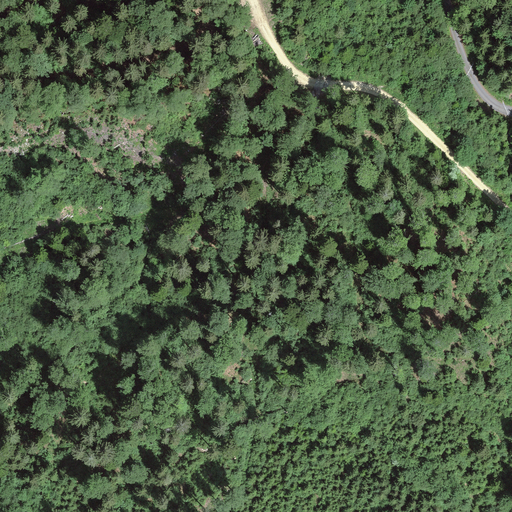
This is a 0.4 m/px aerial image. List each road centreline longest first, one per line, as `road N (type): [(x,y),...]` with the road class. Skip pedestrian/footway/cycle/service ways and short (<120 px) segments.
road 1 (track): [(511,209),(389,99),(290,70),(252,0)]
road 2 (track): [(447,0),(476,85),(511,110)]
